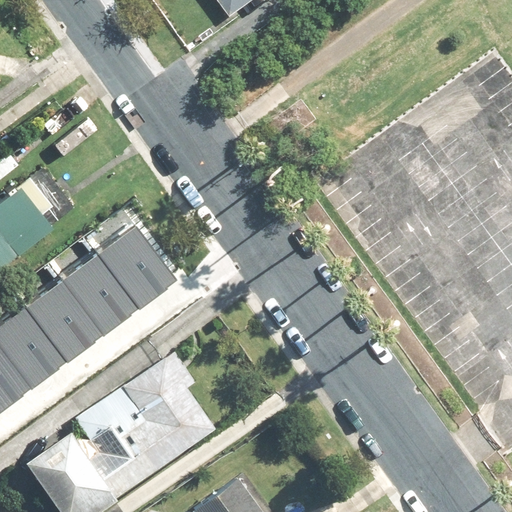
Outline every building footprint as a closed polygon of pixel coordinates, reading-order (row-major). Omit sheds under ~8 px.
[(221,0),(233,14),(252,0),(221,0)] [(0,79),(16,67),(5,53),(0,56),(0,79)] [(88,105),(80,95),(44,124),(53,135),(88,105)] [(0,177),(16,163),(5,151),(0,155),(0,177)] [(0,197),(0,264),(74,207),(41,165),(0,197)] [(0,327),(0,407),(172,282),(134,230),(0,327)] [(194,380),(172,350),(75,418),(84,431),(83,431),(97,451),(87,458),(67,429),(22,461),(59,511),(95,511),(116,498),(114,496),(214,427),(205,414),(185,386),(194,380)] [(262,511),(236,476),(190,509),(192,511),(262,511)]
